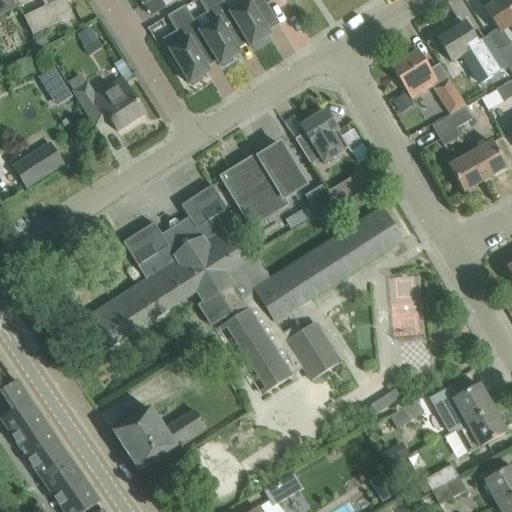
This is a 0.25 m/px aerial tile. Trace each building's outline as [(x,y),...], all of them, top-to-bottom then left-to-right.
[(0,0),(0,17),(19,8),(15,0),(14,0),(0,0)] [(43,0),(47,6),(25,17),(34,35),(62,21),(60,17),(72,10),(66,0),(14,0),(15,0),(14,0),(43,0)] [(142,0),(145,4),(151,0),(161,0),(167,8),(180,0),(142,0)] [(201,32),(201,33),(216,57),(215,58),(221,67),(223,65),(224,68),(234,62),(232,59),(240,55),(235,46),(246,39),(231,14),(232,14),(223,0),(205,0),(213,11),(207,14),(214,25),(201,32)] [(232,14),(231,14),(246,39),(251,48),(253,47),(255,50),(264,44),(263,41),(271,36),(265,27),(277,20),(264,0),(240,0),(244,6),(232,14)] [(511,0),(501,0),(486,10),(501,33),(505,30),(511,26),(511,0)] [(202,78),(210,73),(204,64),(215,58),(216,57),(201,33),(201,32),(186,7),(173,15),(182,30),(177,33),(183,43),(170,52),(178,65),(176,67),(182,77),(184,75),(190,85),(192,84),(194,86),(203,80),(202,78)] [(466,23),(438,40),(449,57),(453,63),(466,55),(477,48),(480,46),(466,23)] [(76,36),(85,49),(97,41),(89,29),(83,31),(76,36)] [(511,42),(498,52),(509,70),(511,68),(511,42)] [(418,53),(393,69),(413,99),(432,87),(438,84),(429,70),(418,53)] [(113,65),(123,80),(133,74),(123,59),(113,65)] [(55,106),(72,95),(54,66),(37,77),(55,106)] [(73,90),(96,128),(110,119),(118,133),(145,115),(131,93),(129,94),(121,82),(96,98),(86,82),(85,83),(80,75),(68,83),(73,90)] [(450,81),(434,91),(450,117),(466,107),(458,94),(450,81)] [(511,83),(497,92),(503,103),(511,98),(511,83)] [(407,94),(393,102),(401,115),(414,107),(407,94)] [(465,109),(449,118),(456,129),(472,120),(465,109)] [(305,134),(295,140),(312,166),(321,160),(323,162),(347,148),(326,112),(301,127),(305,134)] [(432,128),(444,148),(461,138),(456,129),(449,118),(432,128)] [(493,143),(471,156),(486,182),(508,169),(493,143)] [(49,145),(15,167),(28,187),(62,166),(49,145)] [(289,207),(285,200),(306,187),(281,145),(260,158),(258,155),(220,178),(251,230),(289,207)] [(486,182),(471,156),(450,168),(464,194),(486,182)] [(335,205),(350,196),(343,185),(329,193),(335,205)] [(147,281),(78,326),(98,357),(197,293),(204,304),(198,308),(212,329),(232,316),(235,320),(219,331),(222,335),(227,330),(239,349),(233,351),(247,373),(252,370),(265,389),(260,393),(263,396),(303,369),(312,382),(341,363),(316,326),(304,334),(298,326),(284,335),(277,326),(290,317),(289,317),(402,241),(382,210),(272,280),(255,255),(248,260),(228,231),(237,225),(213,187),(182,207),(189,219),(163,236),(155,224),(124,244),(147,281)] [(307,195),(316,211),(325,205),(316,189),(307,195)] [(1,419),(30,463),(58,443),(17,381),(0,392),(0,393),(9,406),(4,410),(7,415),(1,419)] [(453,401),(466,425),(494,410),(488,400),(487,400),(481,388),(482,388),(481,386),(453,401)] [(389,418),(396,431),(424,416),(417,403),(389,418)] [(114,434),(139,472),(175,448),(206,428),(195,412),(165,431),(151,409),(114,434)] [(494,410),(466,425),(467,426),(453,433),(467,456),(490,443),(507,433),(506,432),(505,432),(499,420),(494,410)] [(58,443),(30,463),(35,470),(64,511),(88,511),(99,505),(58,443)] [(387,467),(396,462),(389,450),(380,455),(387,467)] [(425,482),(432,494),(459,478),(452,466),(425,482)] [(511,467),(485,484),(497,506),(511,497),(511,467)] [(269,505),(259,511),(281,511),(278,505),(303,491),(294,475),(263,493),(269,505)] [(386,477),(372,486),(383,503),(396,494),(386,477)] [(459,478),(432,494),(440,508),(467,492),(459,478)] [(511,511),(511,497),(497,506),(500,511),(511,511)]
